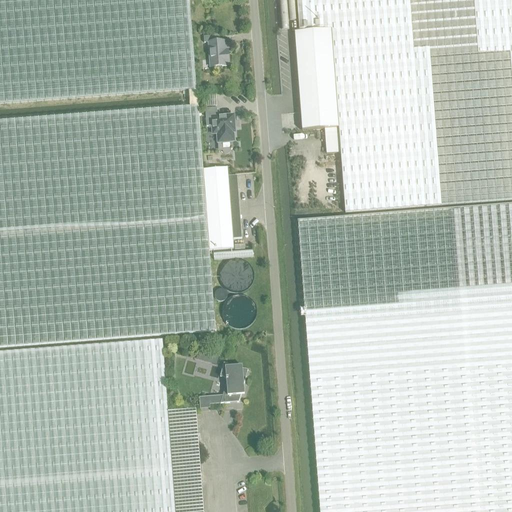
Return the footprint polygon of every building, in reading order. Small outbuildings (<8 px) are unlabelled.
[(0,348),(215,332),(209,252),(203,171),(198,107),(197,90),(196,90),(189,1),(189,0),(0,0),(0,105),(189,91),(190,108),(0,122),(0,348)] [(511,0),(296,0),(299,33),(331,31),(339,129),(345,214),(345,218),(511,205),(511,0)] [(299,33),(295,33),(302,132),(339,129),(331,31),(299,33)] [(226,66),(229,66),(228,55),(226,56),(225,42),(216,42),(216,36),(203,37),(204,44),(209,43),(210,68),(215,68),(216,69),(217,71),(220,70),(222,69),(222,67),(226,67),(226,66)] [(217,109),(205,109),(206,128),(212,127),(213,135),(217,134),(218,145),(218,152),(222,152),(223,153),(225,155),(227,155),(229,154),(231,153),(231,150),(233,149),(233,142),(234,142),(233,133),(235,133),(234,116),(218,117),(217,109)] [(227,169),(203,171),(209,252),(233,250),(233,241),(242,240),(237,177),(228,178),(227,169)] [(511,511),(511,205),(345,218),(298,221),(319,511),(511,511)] [(246,277),(245,274),(245,271),(243,268),(241,267),(239,265),(236,263),(233,263),(230,263),(228,263),(225,264),(224,265),(222,267),(220,269),(219,272),(218,275),(218,277),(218,280),(219,283),(220,285),(222,287),(224,289),(226,290),(229,291),(232,291),(234,291),(237,290),(239,289),(241,287),(243,285),(245,283),(245,280),(246,277)] [(253,314),(252,310),(251,307),(250,304),(247,301),(245,299),(242,298),(239,297),(235,296),(231,297),(229,298),(226,299),(223,302),(221,305),(220,308),(219,311),(218,314),(219,317),(220,321),(222,324),(223,326),(226,328),(229,330),(233,331),(236,331),(238,331),(242,330),(245,328),(248,326),(250,323),(251,321),(252,317),(253,314)] [(0,511),(175,511),(168,413),(162,341),(0,353),(0,511)] [(199,351),(196,360),(217,366),(219,356),(199,351)] [(226,380),(226,384),(223,397),(198,399),(199,410),(209,409),(209,406),(239,403),(248,371),(224,364),(220,378),(226,380)] [(203,511),(196,411),(168,413),(175,511),(203,511)]
